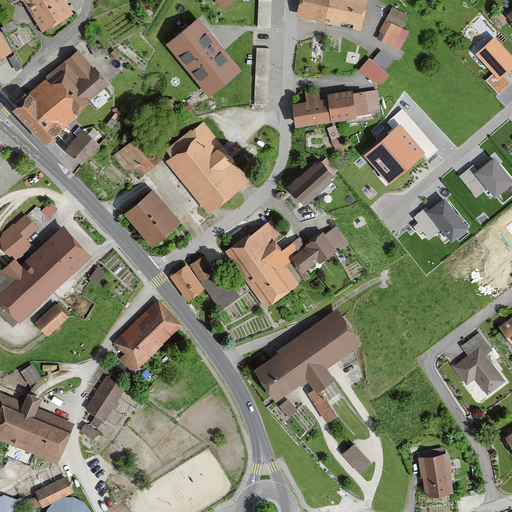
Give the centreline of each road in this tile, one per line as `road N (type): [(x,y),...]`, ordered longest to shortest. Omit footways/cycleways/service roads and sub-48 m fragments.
road 1 (residential): [(292,0),(285,145),(276,175),(233,219),(151,272)]
road 2 (residential): [(511,296),(428,361),(484,452),(496,507)]
road 3 (residential): [(160,283),(106,344),(80,406),(74,450),(98,511)]
road 4 (secondary): [(0,115),(151,272)]
road 5 (secondary): [(160,283),(224,367),(258,435)]
road 6 (residential): [(89,0),(75,27),(0,98)]
